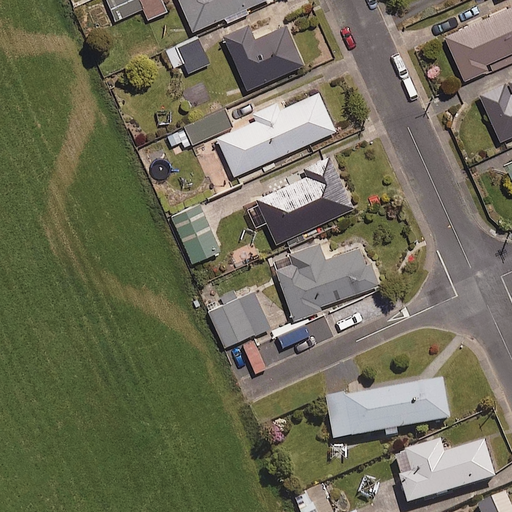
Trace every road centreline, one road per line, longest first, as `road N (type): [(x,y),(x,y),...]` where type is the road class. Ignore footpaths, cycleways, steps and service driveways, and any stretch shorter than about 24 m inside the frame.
road 1 (residential): [(479,287),(351,0)]
road 2 (residential): [(254,386),(479,287)]
